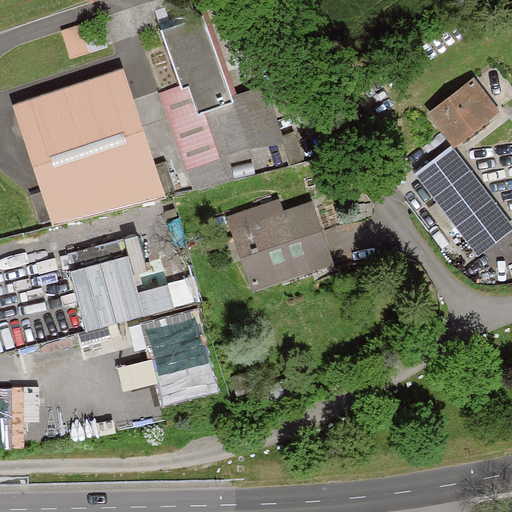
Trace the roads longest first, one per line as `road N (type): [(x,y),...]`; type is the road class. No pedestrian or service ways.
road 1 (tertiary): [(0,509),(298,503),(511,473)]
road 2 (unclassified): [(476,326),(264,438),(167,463),(0,469)]
road 3 (residential): [(476,326),(231,0)]
